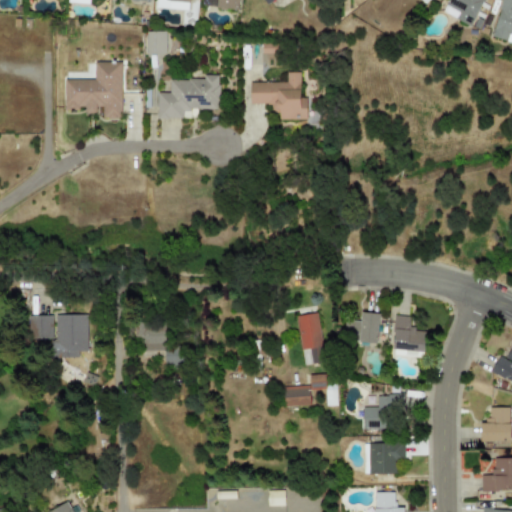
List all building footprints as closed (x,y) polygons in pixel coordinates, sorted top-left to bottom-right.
[(238,9),(238,0),(215,0),(215,8),(238,9)] [(447,0),(442,13),(470,26),(482,0),(447,0)] [(511,0),(501,0),(491,36),(506,40),(508,34),(511,35),(511,0)] [(146,54),(165,54),(165,31),(146,31),(146,54)] [(64,79),(63,108),(84,108),(84,113),(99,113),(99,118),(120,118),(121,62),(94,62),(94,79),(64,79)] [(299,72),(282,72),(282,82),(249,82),(249,104),(276,103),(276,119),(306,119),(305,98),(299,98),(299,72)] [(157,118),(182,118),(182,109),(218,109),(218,74),(203,75),(203,79),(169,79),(169,92),(157,92),(157,118)] [(344,320),(343,342),(377,343),(378,313),(359,312),(359,321),(344,320)] [(87,315),(54,314),(54,340),(50,340),(50,357),(77,358),(77,351),(86,352),(87,315)] [(296,316),(299,349),(320,347),(317,314),(296,316)] [(27,316),(28,339),(52,338),(51,315),(27,316)] [(412,330),(414,317),(394,315),(390,354),(414,356),(414,352),(423,353),(425,332),(412,330)] [(134,343),(143,343),(143,351),(165,350),(164,324),(133,324),(134,343)] [(490,370),(511,383),(511,344),(504,359),(499,355),(490,370)] [(308,375),(309,388),(324,388),(324,375),(308,375)] [(282,386),(283,406),(308,405),(308,385),(282,386)] [(361,429),(392,428),(391,418),(403,417),(402,393),(375,394),(376,407),(361,407),(361,429)] [(479,441),(508,441),(508,407),(488,407),(488,420),(479,420),(479,441)] [(362,474),(395,473),(394,462),(403,462),(403,442),(362,443),(362,474)] [(511,490),(511,457),(491,458),(491,475),(480,475),(480,491),(511,490)] [(266,490),(266,506),(283,506),(283,490),(266,490)] [(372,511),(402,511),(403,508),(393,508),(394,492),(373,492),(372,511)] [(71,511),(67,502),(44,511),(71,511)]
